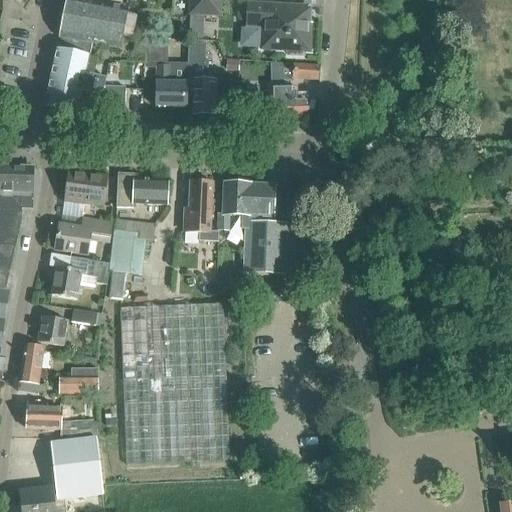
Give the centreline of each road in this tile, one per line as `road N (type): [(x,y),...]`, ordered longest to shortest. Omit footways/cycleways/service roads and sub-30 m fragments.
road 1 (residential): [(48,141),(323,155)]
road 2 (residential): [(48,141),(0,412)]
road 3 (unclassified): [(323,155),(338,0)]
road 4 (residential): [(23,140),(54,0)]
